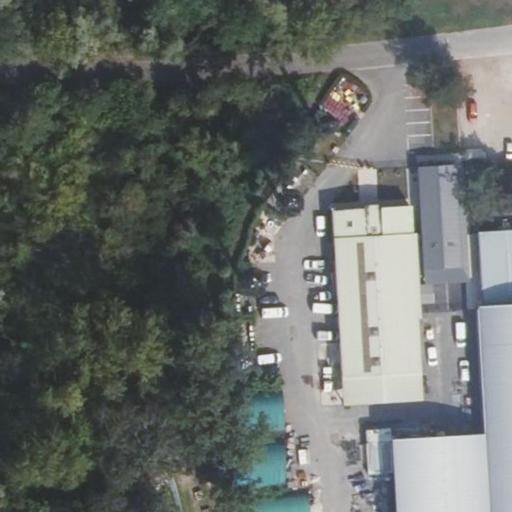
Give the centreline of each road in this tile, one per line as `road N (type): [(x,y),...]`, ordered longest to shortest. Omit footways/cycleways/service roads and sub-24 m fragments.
road 1 (unknown): [(392,44),(387,140),(368,157),(323,170),(314,184),(313,298),(334,511)]
road 2 (residential): [(0,63),(137,67),(511,33)]
